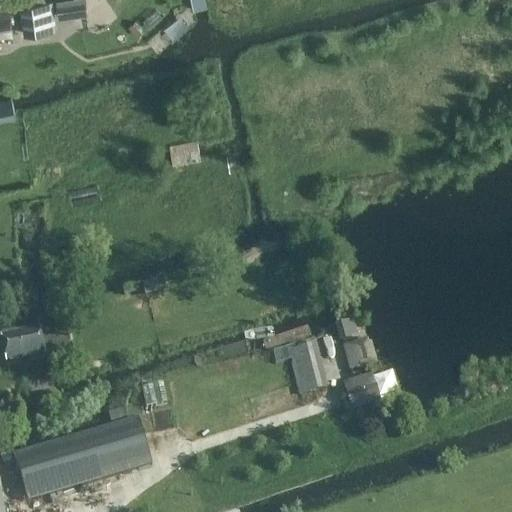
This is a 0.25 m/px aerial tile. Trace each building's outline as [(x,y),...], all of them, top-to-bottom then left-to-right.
[(0,0),(0,38),(12,38),(7,0),(0,0)] [(204,0),(188,0),(191,11),(192,15),(207,12),(207,10),(204,0)] [(55,32),(51,2),(19,6),(23,37),(55,32)] [(0,99),(0,120),(14,117),(9,97),(0,99)] [(168,147),(172,167),(200,162),(196,145),(196,142),(168,147)] [(104,213),(100,201),(82,206),(81,203),(68,207),(73,223),(104,213)] [(44,356),(56,353),(71,350),(64,318),(36,323),(39,331),(2,338),(7,364),(44,357),(44,356)] [(367,341),(354,344),(343,347),(349,372),(376,365),(371,344),(369,345),(367,341)] [(287,351),(298,398),(321,392),(309,346),(287,351)] [(378,403),(371,376),(343,384),(350,411),(378,403)] [(149,400),(148,436),(171,436),(172,409),(157,409),(157,401),(149,400)] [(138,421),(13,458),(26,503),(151,466),(138,421)] [(190,450),(212,449),(211,439),(190,440),(190,450)]
